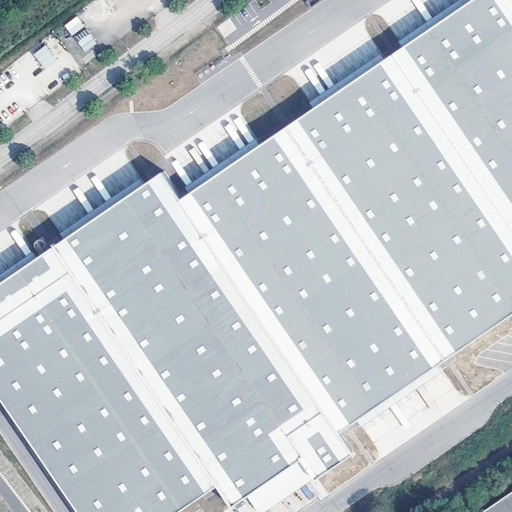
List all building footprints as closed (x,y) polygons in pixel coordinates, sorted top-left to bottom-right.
[(511,0),(471,0),(183,197),(165,170),(0,283),(0,393),(81,511),(178,511),(219,484),(234,506),(249,495),(303,458),(316,477),(317,479),(356,452),(342,431),(511,314),(511,0)] [(71,36),(84,26),(77,16),(64,25),(71,36)] [(74,38),(85,52),(97,42),(85,28),(74,38)] [(45,45),(33,55),(45,69),(57,59),(45,45)] [(303,458),(249,495),(260,511),(264,511),(316,477),(303,458)] [(511,511),(511,490),(479,511),(511,511)] [(252,511),(246,503),(238,508),(240,511),(252,511)]
